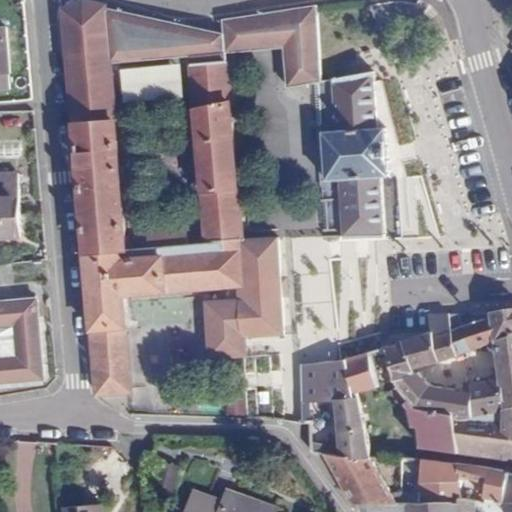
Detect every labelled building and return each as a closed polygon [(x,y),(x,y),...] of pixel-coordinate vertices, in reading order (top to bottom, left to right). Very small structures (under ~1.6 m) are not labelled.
[(191,55),(188,25),(83,0),(64,9),(67,49),(109,46),(111,64),(191,55)] [(314,5),(229,18),(230,21),(231,34),(232,52),(289,46),(294,92),(311,90),(310,84),(320,82),(314,5)] [(225,37),(188,25),(191,55),(226,52),(225,37)] [(7,27),(0,27),(0,73),(11,73),(7,27)] [(109,46),(67,49),(73,121),(115,117),(111,64),(109,46)] [(227,57),(191,59),(207,242),(225,241),(240,239),(243,239),(227,57)] [(310,84),(311,90),(323,236),(346,235),(384,232),(380,177),(389,176),(385,126),(376,127),(373,72),(328,81),(320,82),(310,84)] [(115,117),(73,121),(85,252),(126,249),(115,117)] [(26,173),(0,174),(0,239),(28,238),(26,173)] [(269,228),(269,238),(290,237),(307,237),(307,227),(269,228)] [(511,241),(449,227),(384,232),(346,235),(349,269),(352,312),(355,358),(371,353),(387,348),(396,345),(396,342),(394,318),(390,271),(441,267),(441,279),(452,279),(452,273),(458,273),(458,267),(466,267),(469,296),(489,293),(491,310),(511,309),(511,241)] [(151,247),(188,243),(187,235),(151,237),(151,247)] [(346,235),(323,236),(326,271),(349,269),(346,235)] [(225,241),(207,242),(188,243),(151,247),(126,249),(85,252),(97,394),(132,390),(124,294),(229,285),(225,241)] [(290,254),(254,256),(259,350),(294,348),(290,254)] [(0,284),(13,282),(12,263),(0,264),(0,284)] [(0,381),(44,378),(37,298),(0,301),(0,381)] [(511,309),(491,310),(491,317),(463,326),(453,330),(458,354),(495,342),(511,336),(511,309)] [(463,326),(460,311),(430,313),(434,331),(435,336),(453,330),(463,326)] [(434,331),(430,313),(407,316),(409,338),(434,331)] [(407,316),(394,318),(396,342),(409,338),(407,316)] [(511,336),(495,342),(499,377),(472,382),(472,375),(466,375),(465,389),(432,385),(419,371),(415,374),(414,368),(458,354),(453,330),(435,336),(434,331),(409,338),(396,342),(396,345),(387,348),(396,380),(411,398),(416,407),(456,415),(456,418),(473,418),(474,412),(511,406),(511,336)] [(355,358),(348,360),(354,389),(358,390),(377,386),(371,353),(355,358)] [(300,364),(304,422),(309,423),(312,451),(326,453),(341,455),(336,398),(356,396),(354,389),(348,360),(300,364)] [(336,398),(341,455),(348,456),(373,457),(359,396),(356,396),(336,398)] [(460,452),(456,418),(456,415),(416,407),(411,398),(406,404),(411,410),(413,426),(419,427),(421,447),(460,452)] [(511,406),(474,412),(473,418),(456,418),(460,452),(511,458),(511,406)] [(341,455),(326,453),(353,502),(358,502),(398,502),(392,490),(373,457),(348,456),(341,455)] [(503,501),(507,469),(495,468),(461,461),(422,457),(423,490),(424,501),(463,501),(462,499),(461,478),(472,479),(489,482),(484,497),(503,501)] [(511,511),(511,469),(507,469),(503,501),(484,497),(484,500),(462,499),(463,501),(463,511),(477,511),(478,509),(499,511),(511,511)] [(278,511),(281,506),(228,489),(225,500),(195,490),(187,511),(278,511)] [(405,490),(392,490),(398,502),(405,501),(405,490)] [(423,490),(405,490),(405,501),(408,501),(424,501),(423,490)] [(398,502),(358,502),(364,511),(407,511),(408,501),(405,501),(398,502)] [(408,501),(407,511),(463,511),(463,501),(424,501),(408,501)] [(101,511),(101,503),(64,506),(64,511),(101,511)]
